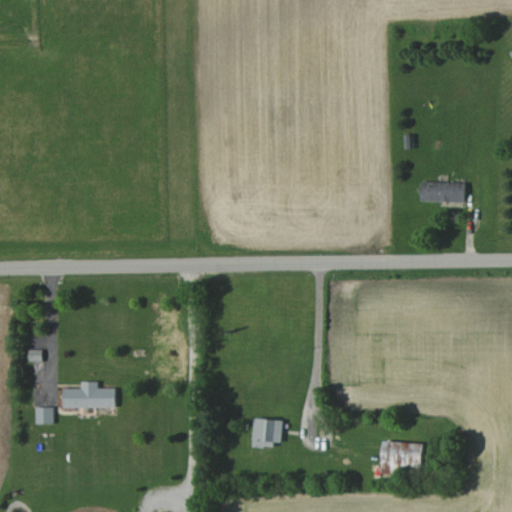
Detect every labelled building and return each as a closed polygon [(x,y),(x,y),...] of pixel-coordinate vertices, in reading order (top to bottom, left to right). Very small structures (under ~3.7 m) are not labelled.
[(422,201),(466,202),(467,182),(422,181),(422,201)] [(64,407),(117,407),(117,388),(99,388),(99,381),(83,382),(83,388),(64,388),(64,407)] [(54,423),(54,407),(37,407),(37,423),(54,423)] [(284,446),(284,419),(255,418),(255,445),(284,446)] [(383,473),(401,474),(402,465),(424,466),(425,442),(384,441),(383,473)]
